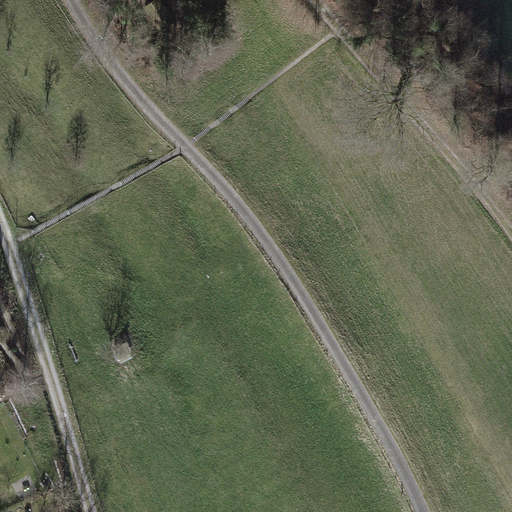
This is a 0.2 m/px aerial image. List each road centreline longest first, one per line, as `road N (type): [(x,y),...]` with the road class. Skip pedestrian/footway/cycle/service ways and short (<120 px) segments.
road 1 (track): [(422,511),(380,425),(290,279),(124,79),(72,0)]
road 2 (track): [(0,221),(90,511)]
road 3 (track): [(325,0),(511,238)]
